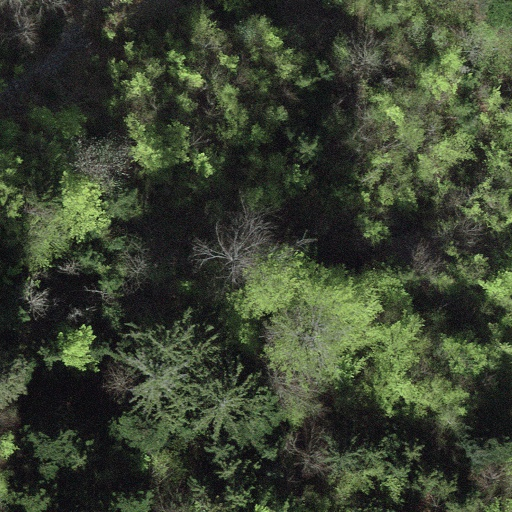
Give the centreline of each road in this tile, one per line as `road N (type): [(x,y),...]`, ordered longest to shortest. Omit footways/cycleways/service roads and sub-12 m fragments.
road 1 (track): [(511,441),(316,326),(438,511)]
road 2 (track): [(511,138),(456,102),(409,44),(324,26),(265,0)]
